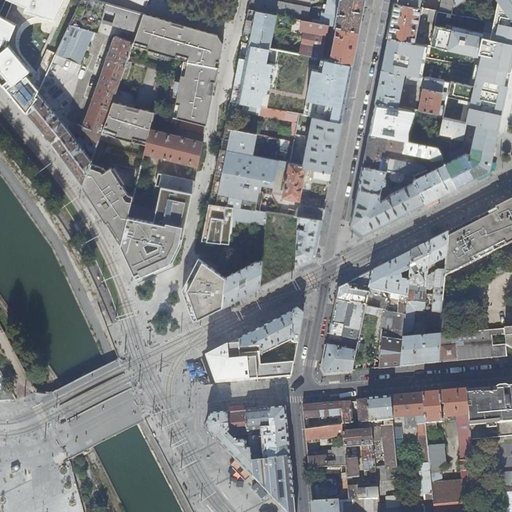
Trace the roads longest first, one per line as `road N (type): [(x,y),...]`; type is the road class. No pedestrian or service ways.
road 1 (residential): [(297,391),(165,402),(98,237),(0,106)]
road 2 (residential): [(379,0),(306,379),(297,391)]
road 3 (track): [(0,304),(39,359),(118,511)]
road 4 (residential): [(297,391),(511,372)]
road 5 (residential): [(244,0),(202,204)]
road 6 (secondary): [(56,511),(0,404)]
road 7 (residential): [(304,511),(297,391)]
